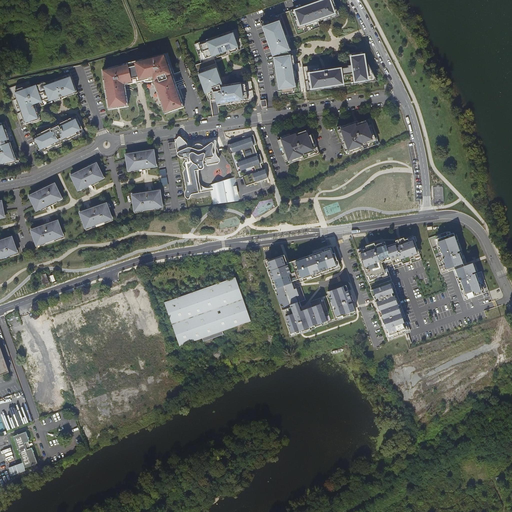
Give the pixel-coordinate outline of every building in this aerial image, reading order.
[(296,11),(292,12),(298,27),(301,26),(302,27),(306,26),(305,24),(311,22),(312,24),(318,21),(320,21),(319,19),(321,18),(322,20),(323,20),(325,20),(326,19),(328,18),(329,20),(332,19),(331,17),(336,15),(335,14),(338,12),(333,0),(324,0),(325,1),(321,2),(321,0),(316,2),(317,4),(312,6),(311,3),(304,6),(304,8),(300,10),(299,7),(295,9),(296,11)] [(267,26),(263,27),(265,34),(266,34),(268,37),(266,37),(271,50),(272,49),(276,59),(273,59),(276,73),(278,73),(279,83),(277,83),(279,92),(297,89),(294,69),(296,69),(294,56),(291,57),(291,54),(290,52),(291,51),(288,42),(285,44),(284,42),(288,41),(280,20),(266,25),(267,26)] [(231,35),(230,32),(198,43),(204,59),(216,55),(217,58),(221,56),(226,55),(225,52),(229,50),(230,53),(237,51),(236,48),(238,47),(233,34),(231,35)] [(320,71),(307,73),(309,87),(312,87),(313,89),(316,89),(316,91),(322,90),(322,88),(331,87),(331,89),(339,87),(339,85),(344,84),(344,87),(348,86),(348,84),(352,83),(352,85),(359,84),(359,82),(364,81),(365,83),(373,82),(372,78),(375,78),(369,65),(366,66),(364,56),(361,56),(361,54),(359,54),(358,54),(357,54),(350,55),(351,63),(352,66),(349,67),(349,68),(347,69),(341,69),(341,68),(324,70),(320,71)] [(119,106),(119,108),(120,108),(126,107),(126,102),(127,102),(127,97),(125,97),(124,93),(126,92),(125,90),(125,84),(125,83),(128,83),(128,84),(136,82),(137,84),(136,84),(141,83),(140,81),(144,80),(144,81),(147,81),(150,81),(153,80),(161,106),(164,114),(184,107),(168,62),(167,59),(166,56),(159,57),(158,56),(148,58),(148,60),(144,61),(144,59),(135,62),(136,66),(133,67),(132,62),(123,65),(123,66),(119,67),(119,66),(108,68),(109,70),(104,71),(105,80),(103,81),(104,86),(106,86),(107,90),(105,90),(106,95),(107,95),(108,100),(106,100),(108,108),(112,107),(113,109),(117,108),(117,107),(118,106),(119,106)] [(211,100),(216,99),(217,106),(243,102),(243,100),(247,99),(245,84),(241,85),(240,83),(226,85),(222,86),(221,82),(222,81),(221,78),(217,67),(198,73),(205,93),(212,91),(212,93),(210,94),(211,100)] [(41,84),(23,90),(23,88),(15,90),(18,98),(16,99),(19,108),(19,109),(21,108),(22,111),(21,112),(25,124),(26,124),(38,120),(37,117),(39,116),(37,112),(37,111),(37,110),(34,104),(49,99),(49,101),(54,99),(55,102),(56,102),(58,101),(61,100),(60,97),(64,96),(64,97),(74,94),(73,92),(77,91),(75,86),(73,86),(70,77),(63,80),(63,79),(42,86),(41,84)] [(35,136),(37,138),(33,140),(35,144),(38,150),(42,148),(43,151),(56,145),(56,144),(66,138),(67,140),(80,133),(79,131),(82,129),(78,120),(77,119),(74,120),(73,117),(63,122),(63,121),(61,121),(59,122),(57,123),(58,126),(57,126),(53,128),(52,127),(35,136)] [(1,123),(4,130),(6,130),(9,140),(7,140),(8,143),(10,143),(16,160),(14,161),(15,163),(5,165),(4,163),(0,163),(0,167),(21,164),(18,155),(15,148),(16,148),(9,128),(8,129),(5,122),(1,123)] [(1,123),(0,123),(0,163),(4,163),(5,165),(15,163),(14,161),(16,160),(10,143),(8,143),(7,140),(9,140),(6,130),(4,130),(1,123)] [(342,126),(333,129),(335,132),(332,133),(335,139),(338,147),(338,148),(340,154),(342,153),(343,155),(357,149),(357,148),(361,146),(361,145),(368,143),(367,138),(369,137),(367,133),(369,132),(366,126),(364,127),(363,123),(358,125),(356,125),(354,126),(353,124),(343,128),(342,126)] [(279,137),(280,141),(278,142),(280,148),(281,148),(284,156),(283,157),(285,163),(287,162),(288,164),(303,158),(302,157),(306,155),(306,154),(314,152),(312,147),(314,146),(313,142),(314,141),(312,137),(312,135),(310,136),(308,132),(299,135),(298,133),(288,137),(287,134),(279,137)] [(191,196),(211,192),(214,203),(239,200),(232,178),(228,179),(223,181),(215,182),(211,187),(204,187),(200,183),(199,171),(205,168),(205,166),(206,165),(219,165),(220,155),(218,150),(223,148),(219,138),(215,138),(203,144),(200,143),(195,143),(192,145),(189,143),(183,138),(179,135),(175,140),(179,155),(181,162),(184,168),(182,171),(185,189),(184,192),(185,199),(189,201),(191,199),(191,196)] [(252,136),(241,137),(242,140),(226,146),(229,155),(241,150),(248,148),(251,157),(244,160),(235,163),(238,172),(253,166),(254,166),(256,172),(255,172),(242,177),(245,186),(267,178),(264,169),(262,170),(260,164),(262,163),(259,155),(257,156),(253,146),(256,145),(252,136)] [(251,157),(248,148),(241,150),(244,160),(251,157)] [(129,156),(126,157),(126,160),(127,166),(128,171),(140,169),(147,168),(156,167),(154,152),(150,153),(150,149),(145,150),(145,152),(134,154),(133,152),(128,153),(129,156)] [(74,176),(71,178),(78,191),(87,186),(94,183),(103,178),(101,173),(98,168),(97,165),(94,167),(92,163),(88,166),(88,167),(78,172),(78,171),(73,173),(74,176)] [(33,196),(30,198),(31,201),(34,207),(36,211),(45,207),(53,203),(62,199),(55,185),(52,187),(51,184),(46,186),(47,188),(37,193),(36,191),(31,193),(33,196)] [(162,205),(160,191),(154,192),(147,193),(132,195),(133,206),(134,210),(137,209),(138,212),(143,212),(142,210),(154,208),(154,210),(159,209),(159,206),(162,205)] [(110,214),(106,203),(93,208),(80,213),(84,227),(88,226),(89,229),(94,227),(93,226),(104,222),(104,223),(109,222),(108,218),(111,217),(110,214)] [(62,235),(58,221),(31,230),(36,244),(39,243),(40,246),(45,245),(44,243),(55,239),(56,241),(60,239),(59,236),(62,235)] [(439,242),(444,256),(445,255),(446,258),(444,259),(447,269),(448,269),(449,271),(453,270),(456,269),(465,266),(460,253),(458,254),(457,252),(461,251),(455,236),(439,242)] [(17,251),(12,237),(0,241),(0,258),(9,255),(10,257),(15,255),(13,252),(17,251)] [(365,251),(360,252),(368,275),(370,275),(371,279),(386,274),(382,262),(392,259),(394,265),(403,262),(404,264),(412,261),(412,259),(415,257),(415,256),(420,254),(415,239),(410,240),(409,239),(406,240),(405,238),(397,241),(398,243),(388,246),(386,242),(376,245),(376,244),(367,246),(368,248),(365,249),(365,251)] [(311,300),(313,306),(303,309),(300,300),(298,295),(301,294),(298,287),(296,288),(294,281),(313,275),(314,277),(323,274),(322,272),(339,266),(337,260),(339,260),(337,252),(334,253),(332,248),(326,250),(327,251),(325,252),(325,250),(298,259),(299,261),(290,264),(286,254),(269,260),(271,265),(269,266),(275,282),(276,281),(278,286),(281,293),(279,294),(282,302),(285,301),(287,308),(293,306),(295,312),(288,315),(294,331),(301,329),(302,329),(311,326),(311,325),(319,322),(320,323),(323,322),(328,320),(329,321),(339,318),(338,316),(344,314),(345,316),(351,313),(351,312),(357,310),(350,290),(346,291),(345,285),(331,290),(333,295),(331,296),(330,296),(330,293),(311,300)] [(465,266),(456,269),(460,281),(461,280),(464,290),(463,290),(465,296),(466,296),(467,299),(482,293),(475,274),(473,274),(472,273),(476,271),(473,263),(465,266)] [(49,283),(46,273),(39,275),(42,285),(49,283)] [(54,283),(56,281),(54,274),(48,277),(49,280),(50,279),(50,281),(54,283)] [(373,289),(376,288),(379,297),(380,297),(380,299),(377,300),(378,302),(380,307),(385,305),(386,309),(383,310),(385,314),(384,314),(384,315),(383,315),(383,316),(384,316),(387,324),(389,331),(405,326),(402,319),(404,318),(403,315),(401,315),(399,310),(397,302),(398,301),(398,300),(396,301),(393,293),(395,292),(394,289),(392,289),(390,283),(391,283),(387,274),(386,274),(371,279),(370,280),(373,289)] [(165,303),(180,346),(202,338),(213,334),(222,331),(251,321),(236,278),(165,303)] [(202,338),(203,341),(224,334),(222,331),(213,334),(202,338)] [(0,374),(9,371),(0,346),(0,374)] [(30,433),(17,437),(28,469),(41,464),(30,433)]
